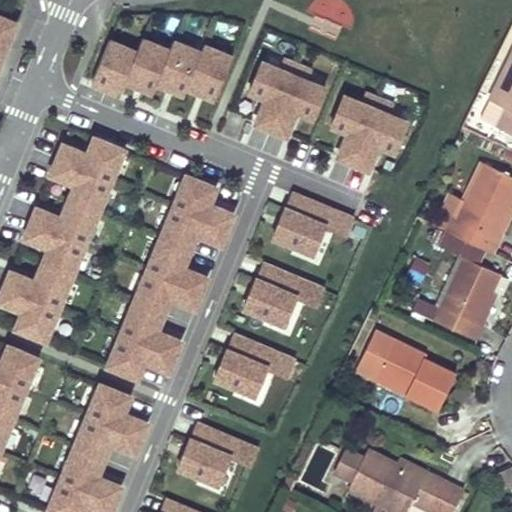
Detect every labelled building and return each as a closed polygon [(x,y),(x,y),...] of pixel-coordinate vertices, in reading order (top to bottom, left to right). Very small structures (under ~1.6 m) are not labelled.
[(0,75),(22,21),(0,12),(0,75)] [(170,47),(143,36),(138,49),(126,82),(155,93),(158,85),(170,47)] [(138,49),(109,37),(91,83),(122,95),(126,82),(138,49)] [(203,49),(174,37),(170,47),(158,85),(187,96),(189,89),(203,49)] [(234,54),(205,42),(203,49),(189,89),(218,101),(234,54)] [(280,65),(259,58),(245,92),(260,97),(250,124),(287,140),(296,111),(313,118),(325,82),(308,76),(312,63),(284,53),(280,65)] [(511,57),(489,102),(502,108),(493,125),(492,127),(511,136),(511,57)] [(360,100),(340,93),(325,127),(341,132),(331,159),(367,175),(377,146),(394,153),(406,117),(388,111),(392,98),(365,88),(360,100)] [(502,108),(489,102),(480,118),(493,125),(502,108)] [(15,328),(50,343),(129,148),(95,132),(88,150),(62,138),(48,174),(73,185),(61,212),(35,202),(21,241),(46,251),(34,278),(10,268),(0,296),(0,304),(21,312),(15,328)] [(511,155),(503,150),(499,157),(511,163),(511,155)] [(511,192),(511,179),(482,165),(463,203),(454,220),(449,218),(442,231),(474,247),(488,254),(496,240),(490,236),(511,192)] [(186,172),(107,366),(141,381),(149,365),(172,376),(187,339),(163,330),(173,302),(200,311),(214,277),(189,267),(200,239),(226,247),(240,212),(215,204),(221,185),(186,172)] [(282,201),(285,202),(269,239),(314,257),(327,227),(344,234),(349,215),(286,188),(282,201)] [(438,212),(454,220),(463,203),(446,195),(438,212)] [(458,255),(468,260),(474,247),(442,231),(437,228),(430,241),(458,255)] [(476,325),(470,322),(486,290),(494,273),(468,260),(458,255),(434,305),(428,318),(470,338),(476,325)] [(255,269),(258,270),(242,307),(287,325),(299,295),(316,302),(322,283),(258,256),(255,269)] [(416,261),(412,268),(426,275),(429,268),(416,261)] [(419,288),(426,275),(412,268),(406,282),(419,288)] [(486,290),(470,322),(476,325),(492,293),(486,290)] [(428,318),(434,305),(414,294),(407,308),(428,318)] [(225,338),(229,340),(213,377),(258,395),(270,364),(287,372),(293,353),(229,326),(225,338)] [(385,335),(369,369),(400,384),(397,390),(430,406),(447,370),(417,356),(419,351),(385,335)] [(0,470),(44,356),(7,340),(1,360),(0,358),(0,470)] [(369,369),(366,376),(397,390),(400,384),(369,369)] [(137,392),(99,379),(46,511),(87,511),(88,511),(91,511),(114,511),(125,485),(103,473),(114,447),(138,457),(154,422),(129,413),(137,392)] [(192,431),(195,432),(180,469),(224,487),(237,457),(254,464),(259,445),(196,418),(192,431)] [(360,446),(357,453),(339,445),(328,467),(345,476),(342,485),(396,511),(399,511),(407,497),(437,511),(443,511),(457,486),(418,467),(416,473),(389,460),(360,446)] [(392,454),(389,460),(416,473),(418,467),(392,454)] [(506,463),(485,472),(491,486),(511,477),(506,463)] [(163,505),(166,507),(163,511),(211,511),(166,493),(163,505)]
